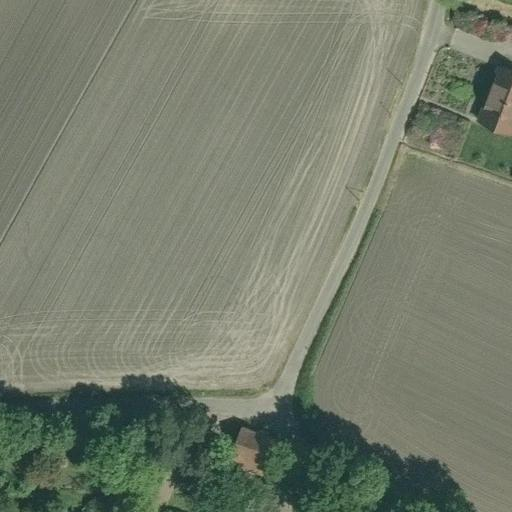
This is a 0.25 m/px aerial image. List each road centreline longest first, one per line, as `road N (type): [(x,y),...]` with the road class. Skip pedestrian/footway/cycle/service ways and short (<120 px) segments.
road 1 (residential): [(273,415),(368,201),(438,0)]
road 2 (residential): [(0,416),(169,407),(273,415)]
road 3 (residential): [(352,511),(273,415)]
